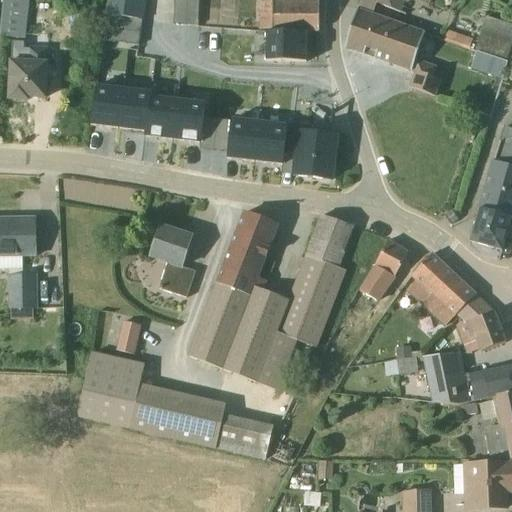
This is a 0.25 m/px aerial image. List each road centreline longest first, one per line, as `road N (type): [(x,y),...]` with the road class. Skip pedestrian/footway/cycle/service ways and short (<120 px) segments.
road 1 (residential): [(0,159),(376,213)]
road 2 (residential): [(332,0),(334,62),(376,213)]
road 3 (unclassified): [(376,213),(503,286)]
